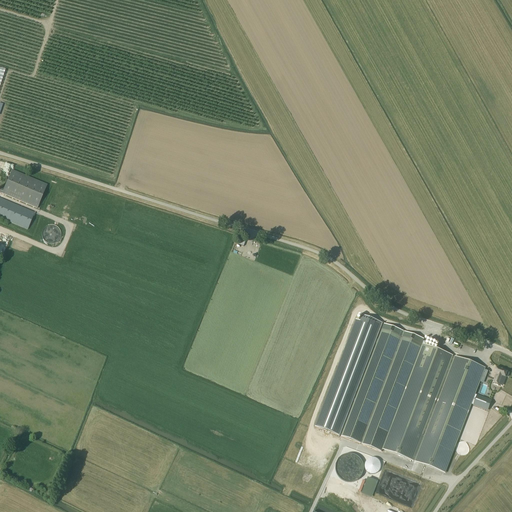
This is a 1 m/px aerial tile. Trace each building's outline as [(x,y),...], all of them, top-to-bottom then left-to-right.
[(47,185),(12,170),(3,190),(0,189),(0,188),(0,192),(37,208),(47,185)] [(34,213),(0,198),(0,218),(27,230),(34,213)] [(42,241),(58,244),(60,228),(45,226),(42,241)] [(70,243),(68,242),(66,248),(73,250),(78,237),(74,235),(70,243)] [(360,321),(356,320),(315,427),(340,436),(377,340),(383,323),(362,316),(360,321)] [(378,340),(341,437),(381,451),(382,448),(445,472),(455,446),(471,404),(475,395),(485,369),(422,345),(424,339),(384,324),(378,340)] [(494,373),(496,374),(496,376),(495,376),(493,383),(499,386),(502,379),(503,376),(505,377),(506,376),(508,377),(509,373),(507,372),(508,371),(496,367),(494,373)] [(482,383),(480,395),(490,397),(492,384),(482,383)] [(485,409),(489,400),(475,395),(471,404),(485,409)]
